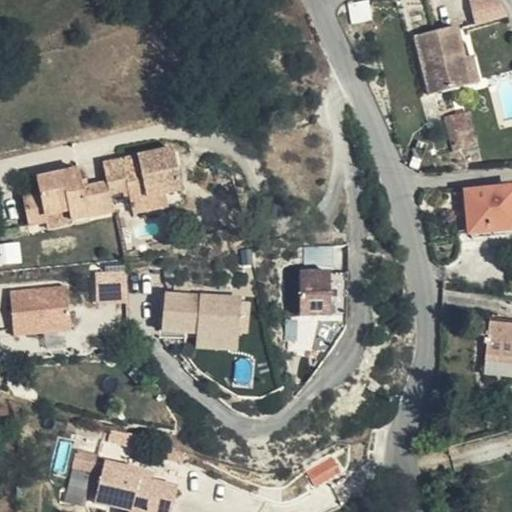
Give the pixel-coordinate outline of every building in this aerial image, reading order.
[(470,0),(480,25),(509,14),(503,0),(470,0)] [(354,24),(370,21),(367,3),(350,6),(354,24)] [(430,96),(471,86),(465,60),(457,29),(416,39),(430,96)] [(465,60),(471,86),(480,84),(473,58),(465,60)] [(454,152),(477,146),(470,115),(446,120),(454,152)] [(83,189),(82,181),(80,171),(38,180),(41,197),(24,201),(29,227),(45,223),(45,227),(114,213),(111,195),(128,192),(131,206),(148,203),(147,198),(166,194),(182,191),(174,151),(104,165),(107,184),(90,188),(83,189)] [(88,180),(82,181),(83,189),(90,188),(88,180)] [(474,232),(511,229),(511,187),(470,190),(474,232)] [(148,203),(131,206),(133,217),(168,209),(166,194),(147,198),(148,203)] [(125,269),(98,270),(100,301),(127,300),(125,269)] [(303,269),(303,312),(332,312),(333,269),(303,269)] [(69,283),(14,288),(17,330),(73,326),(69,283)] [(169,289),(166,328),(201,331),(199,345),(238,349),(243,295),(169,289)] [(511,325),(491,323),(489,340),(485,340),(485,346),(488,346),(487,362),(511,364),(511,325)] [(102,447),(79,441),(74,459),(97,464),(102,447)] [(171,456),(173,448),(162,445),(160,452),(171,456)] [(183,459),(185,452),(173,448),(171,456),(183,459)] [(143,464),(106,454),(96,492),(130,501),(127,511),(170,511),(179,481),(156,475),(142,471),(143,464)] [(335,454),(310,469),(318,483),(343,468),(335,454)] [(157,468),(143,464),(142,471),(156,475),(157,468)]
